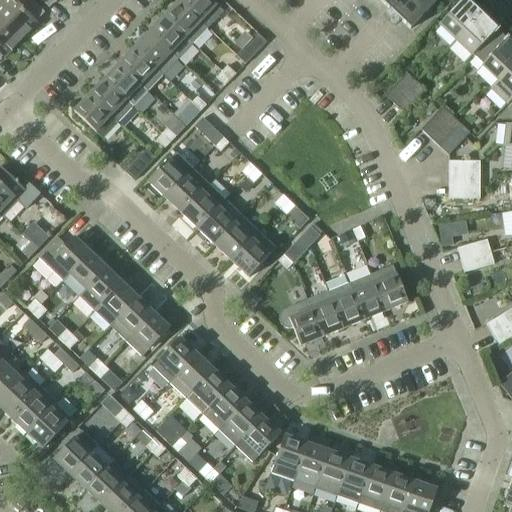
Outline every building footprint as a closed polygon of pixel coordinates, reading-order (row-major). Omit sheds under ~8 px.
[(0,0),(0,22),(20,41),(36,25),(32,20),(41,10),(29,0),(0,0)] [(180,0),(178,2),(207,29),(223,13),(209,0),(180,0)] [(378,0),(410,30),(438,0),(378,0)] [(456,41),(480,15),(473,8),(476,5),(470,0),(465,0),(464,0),(463,0),(439,25),(456,41)] [(192,45),(207,29),(178,2),(163,18),(192,45)] [(496,53),(508,41),(495,29),(498,26),(490,18),(487,21),(480,15),(456,41),(472,56),(472,55),(471,55),(483,42),(496,53)] [(177,61),(192,45),(163,18),(148,33),(177,61)] [(0,54),(4,58),(20,41),(0,22),(0,54)] [(162,76),(177,61),(148,33),(134,49),(162,76)] [(235,56),(245,65),(266,43),(256,34),(235,56)] [(491,89),(511,66),(511,39),(511,38),(508,41),(496,53),(483,42),(471,55),(472,55),(483,65),(482,66),(498,81),(490,89),(491,89)] [(147,92),(162,76),(134,49),(119,65),(147,92)] [(133,108),(147,92),(119,65),(104,80),(133,108)] [(506,104),(511,97),(511,66),(491,89),(506,104)] [(221,73),(230,81),(235,75),(227,67),(221,73)] [(224,87),(230,81),(221,73),(215,78),(224,87)] [(394,105),(415,83),(406,74),(385,97),(394,105)] [(118,123),(133,108),(104,80),(89,96),(118,123)] [(394,105),(396,107),(403,114),(424,91),(415,83),(394,105)] [(102,140),(118,123),(89,96),(73,112),(102,140)] [(200,112),(205,106),(197,98),(191,104),(200,112)] [(194,118),(200,112),(191,104),(186,110),(194,118)] [(429,139),(451,117),(442,108),(420,131),(429,139)] [(438,148),(460,125),(451,117),(429,139),(438,148)] [(202,119),(194,128),(203,136),(211,128),(202,119)] [(458,145),(465,139),(469,134),(460,125),(438,148),(447,157),(458,145)] [(161,135),(170,143),(175,138),(167,129),(161,135)] [(164,149),(170,143),(161,135),(156,141),(164,149)] [(222,139),(214,147),(220,153),(228,144),(222,139)] [(511,147),(504,147),(503,148),(511,148),(511,167),(511,170),(511,147)] [(155,159),(149,153),(146,150),(124,173),(133,182),(155,159)] [(165,199),(192,170),(175,154),(147,183),(165,199)] [(448,175),(479,175),(479,162),(448,162),(448,175)] [(247,179),(255,170),(249,165),(241,173),(247,179)] [(0,215),(2,218),(17,202),(25,210),(40,195),(28,184),(23,190),(17,184),(18,183),(17,181),(15,182),(0,167),(0,215)] [(181,215),(208,186),(192,170),(165,199),(181,215)] [(247,179),(239,187),(246,193),(253,185),(253,184),(261,176),(255,170),(247,179)] [(479,187),(479,175),(448,175),(448,187),(479,187)] [(198,231),(225,202),(208,186),(181,215),(198,231)] [(479,200),(479,187),(448,187),(448,200),(479,200)] [(280,210),(288,202),(282,196),(274,205),(280,210)] [(214,246),(241,218),(225,202),(198,231),(214,246)] [(288,202),(280,210),(286,216),(294,207),(288,202)] [(230,262),(258,233),(241,218),(214,246),(230,262)] [(449,225),(437,227),(440,248),(452,246),(449,225)] [(305,232),(300,238),(309,246),(314,241),(318,236),(309,228),(305,232)] [(352,231),(356,242),(364,239),(359,228),(352,231)] [(37,229),(27,239),(38,248),(47,238),(37,229)] [(349,245),(356,242),(352,231),(344,234),(349,245)] [(258,233),(230,262),(248,279),(275,250),(258,233)] [(90,254),(74,238),(65,247),(57,238),(38,258),(63,282),(69,276),(90,254)] [(294,244),(283,256),(292,264),(303,252),(309,246),(300,238),(294,244)] [(460,262),(490,253),(486,241),(456,249),(460,262)] [(28,259),(37,250),(30,243),(21,253),(28,259)] [(493,265),(490,253),(460,262),(463,274),(493,265)] [(78,297),(106,269),(90,254),(69,276),(84,290),(78,297)] [(286,270),(292,264),(283,256),(277,262),(286,270)] [(0,275),(7,281),(16,272),(9,266),(0,275)] [(370,276),(385,312),(407,303),(392,267),(370,276)] [(94,312),(121,284),(106,269),(78,297),(94,312)] [(364,321),(385,312),(370,276),(349,284),(364,321)] [(116,320),(137,299),(121,284),(94,312),(109,327),(116,320)] [(343,330),(364,321),(349,284),(328,293),(343,330)] [(34,301),(26,309),(32,315),(40,306),(47,299),(40,292),(33,299),(34,301)] [(322,338),(343,330),(328,293),(307,301),(322,338)] [(0,305),(6,311),(12,304),(3,295),(0,298),(0,305)] [(125,342),(152,314),(137,299),(116,320),(109,327),(125,342)] [(299,347),(322,338),(307,301),(284,310),(280,314),(278,319),(279,324),(282,328),(287,330),(292,330),(299,347)] [(32,315),(38,320),(46,312),(40,306),(32,315)] [(492,336),(511,323),(511,309),(485,325),(492,336)] [(152,314),(125,342),(141,358),(169,329),(152,314)] [(30,337),(38,328),(29,320),(20,328),(30,337)] [(511,323),(492,336),(498,347),(511,338),(511,323)] [(39,346),(47,337),(38,328),(30,337),(39,346)] [(63,345),(71,336),(66,331),(57,339),(63,345)] [(63,345),(69,350),(77,342),(71,336),(63,345)] [(169,384),(196,355),(179,339),(152,368),(169,384)] [(0,368),(12,356),(0,344),(0,368)] [(61,367),(69,358),(60,350),(52,358),(61,367)] [(185,400),(213,371),(196,355),(169,384),(185,400)] [(0,399),(25,374),(25,373),(19,379),(4,365),(12,356),(0,368),(0,399)] [(70,376),(78,367),(69,358),(61,367),(70,376)] [(94,375),(103,366),(97,360),(88,369),(94,375)] [(94,375),(100,380),(108,371),(103,366),(94,375)] [(202,416),(229,387),(213,371),(185,400),(202,416)] [(0,409),(11,420),(40,389),(25,374),(0,399),(0,409)] [(511,384),(507,378),(499,385),(511,400),(511,384)] [(104,392),(96,384),(95,383),(86,391),(96,400),(104,392)] [(218,431),(246,403),(229,387),(202,416),(218,431)] [(127,388),(119,397),(128,405),(133,400),(132,393),(127,388)] [(54,406),(56,403),(40,389),(11,420),(26,435),(51,409),(50,409),(53,405),(54,406)] [(138,416),(146,408),(141,402),(132,411),(138,416)] [(51,409),(26,435),(37,445),(39,443),(44,448),(70,421),(54,406),(56,404),(56,403),(54,406),(53,405),(50,409),(51,409)] [(235,447),(262,418),(246,403),(218,431),(235,447)] [(146,408),(138,416),(144,422),(152,413),(146,408)] [(120,424),(128,415),(122,410),(114,418),(120,424)] [(128,415),(120,424),(126,429),(134,421),(128,415)] [(262,418),(235,447),(252,464),(280,435),(262,418)] [(163,424),(155,432),(171,448),(180,439),(163,424)] [(91,454),(97,447),(81,432),(53,460),(70,476),(90,454),(91,454)] [(293,482),(306,445),(284,437),(271,474),(293,482)] [(151,453),(159,445),(153,439),(145,448),(151,453)] [(185,445),(180,439),(171,448),(177,453),(185,445)] [(159,445),(151,453),(157,459),(165,450),(159,445)] [(315,490),(328,452),(306,445),(293,482),(315,490)] [(85,491),(113,462),(97,447),(91,454),(90,454),(70,476),(85,491)] [(336,497),(349,460),(328,452),(315,490),(336,497)] [(358,505),(371,467),(349,460),(336,497),(358,505)] [(101,506),(128,477),(113,462),(85,491),(101,506)] [(212,470),(204,479),(210,485),(218,476),(225,469),(219,464),(213,471),(212,470)] [(204,479),(212,470),(206,465),(198,474),(204,479)] [(377,511),(379,511),(392,475),(371,467),(358,505),(377,511)] [(182,483),(190,474),(184,469),(176,477),(182,483)] [(190,474),(182,483),(188,489),(196,480),(190,474)] [(403,511),(414,483),(392,475),(379,511),(403,511)] [(107,511),(124,511),(144,492),(128,477),(101,506),(107,511)] [(414,483),(403,511),(428,511),(436,490),(414,483)] [(511,486),(510,485),(503,505),(510,508),(511,508),(511,486)] [(154,511),(159,507),(144,492),(124,511),(154,511)] [(239,510),(246,511),(253,511),(256,504),(243,500),(239,510)]
